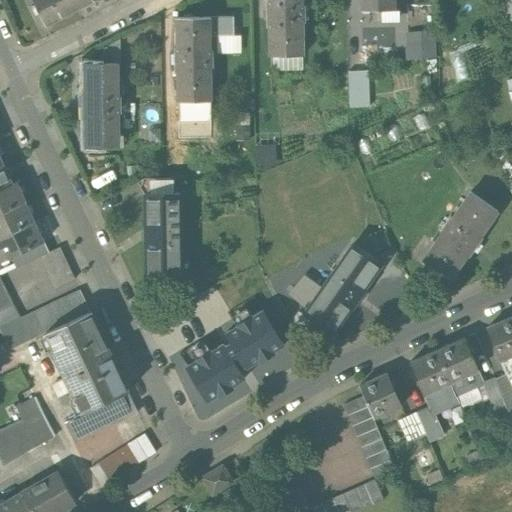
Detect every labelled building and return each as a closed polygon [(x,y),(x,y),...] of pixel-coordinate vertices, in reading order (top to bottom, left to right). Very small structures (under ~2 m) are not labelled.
[(71,0),(32,0),(45,26),(77,10),(71,0)] [(71,0),(77,10),(97,0),(71,0)] [(301,0),(268,0),(269,3),(267,3),(268,27),(269,27),(270,56),(302,56),(302,23),(303,23),(303,6),(301,6),(301,0)] [(361,0),(362,11),(394,10),(393,0),(361,0)] [(209,18),(176,19),(177,48),(175,48),(176,73),(177,72),(178,102),(210,101),(210,68),(211,68),(211,52),(209,52),(209,18)] [(406,31),(407,58),(437,57),(436,30),(406,31)] [(117,97),(117,64),(84,64),(85,94),(83,94),(84,118),(85,118),(86,147),(118,147),(117,114),(119,114),(119,97),(117,97)] [(351,68),(350,98),(370,98),(371,68),(351,68)] [(3,164),(0,164),(0,189),(12,184),(3,164)] [(173,179),(143,179),(138,182),(146,195),(173,194),(173,179)] [(12,184),(0,189),(0,214),(27,202),(17,182),(12,184)] [(451,221),(450,220),(441,233),(442,234),(423,261),(449,280),(466,256),(467,257),(481,237),(480,236),(497,212),(471,193),(451,221)] [(173,194),(146,195),(147,224),(145,224),(146,249),(147,249),(148,278),(180,277),(180,244),(181,244),(181,228),(179,228),(178,194),(173,194)] [(27,202),(0,214),(0,238),(36,222),(27,202)] [(36,222),(0,238),(0,261),(0,262),(11,257),(45,241),(36,222)] [(45,241),(11,257),(16,267),(39,257),(50,252),(45,241)] [(333,272),(324,285),(325,286),(306,313),(332,332),(349,308),(350,309),(364,289),(363,288),(380,264),(354,246),(334,273),(333,272)] [(50,252),(39,257),(55,290),(75,280),(60,248),(50,252)] [(307,274),(290,293),(306,307),(323,288),(307,274)] [(0,279),(0,302),(9,298),(0,279)] [(90,312),(45,333),(83,413),(127,392),(128,392),(90,312)] [(196,361),(187,367),(208,401),(217,396),(218,397),(233,388),(232,386),(243,379),(238,370),(246,365),(248,368),(258,361),(259,363),(274,354),(273,352),(283,347),(262,312),(252,317),(251,316),(236,325),(237,327),(226,333),(232,343),(223,348),(222,345),(211,352),(210,351),(195,360),(196,361)] [(317,326),(298,312),(291,322),(310,336),(317,326)] [(511,317),(485,329),(498,362),(511,355),(511,317)] [(463,340),(436,352),(449,383),(476,372),(463,340)] [(436,352),(408,364),(426,408),(427,411),(432,410),(433,413),(458,403),(449,383),(436,352)] [(385,373),(358,385),(362,395),(372,418),(399,407),(385,373)] [(506,405),(495,379),(482,385),(493,411),(506,405)] [(83,413),(65,421),(75,442),(137,413),(128,392),(127,392),(83,413)] [(372,418),(362,395),(344,403),(375,477),(394,469),(372,418)] [(16,409),(20,418),(0,428),(0,461),(2,465),(54,436),(35,399),(16,409)] [(432,410),(427,411),(426,408),(416,412),(428,443),(443,437),(433,413),(432,410)] [(128,444),(88,469),(100,488),(140,463),(128,444)] [(221,465),(203,476),(213,492),(231,480),(221,465)] [(57,471),(20,492),(31,511),(58,511),(75,503),(57,471)] [(296,511),(309,504),(291,476),(273,487),(289,511),(296,511)] [(375,477),(309,504),(313,511),(349,511),(384,497),(375,477)] [(31,511),(20,492),(0,503),(0,505),(3,511),(31,511)] [(237,494),(224,501),(229,511),(242,505),(237,494)]
